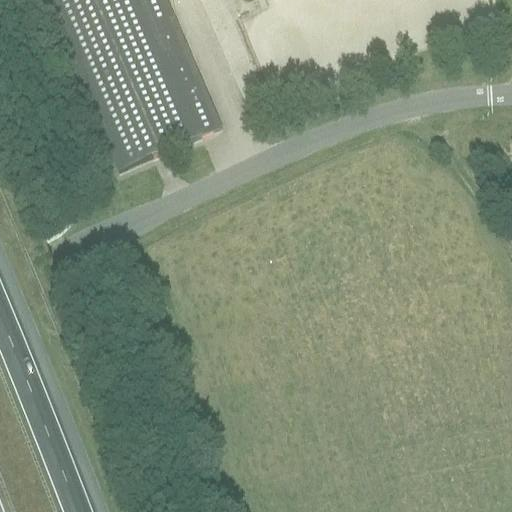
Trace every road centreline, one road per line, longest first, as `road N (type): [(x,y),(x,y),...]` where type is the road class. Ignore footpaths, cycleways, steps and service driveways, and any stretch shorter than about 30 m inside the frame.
road 1 (unclassified): [(0,284),(365,118),(511,93)]
road 2 (track): [(121,227),(26,0)]
road 3 (motorway): [(77,511),(0,316)]
